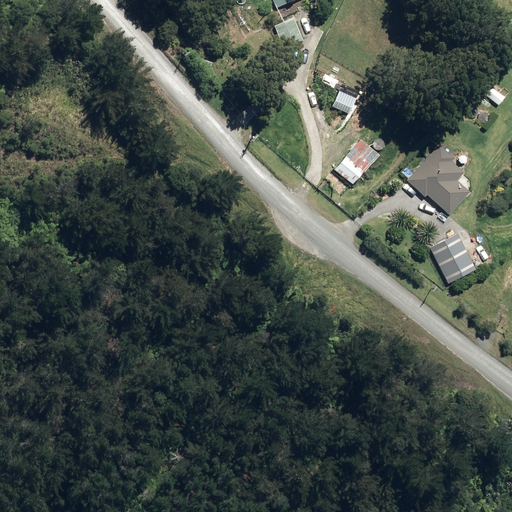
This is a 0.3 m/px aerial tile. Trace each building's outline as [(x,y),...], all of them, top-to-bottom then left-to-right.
[(270,0),(275,9),(295,0),(306,0),(309,4),(317,0),(323,0),(325,4),(333,0),(270,0)] [(293,18),(273,27),(284,51),(304,42),(293,18)] [(487,84),(479,94),(497,108),(505,98),(487,84)] [(292,145),(276,131),(265,143),(280,158),(292,145)] [(359,140),(332,171),(351,187),(378,157),(359,140)] [(436,142),(404,176),(448,218),(471,194),(458,182),(465,175),(452,163),(455,160),(436,142)] [(464,232),(428,249),(445,286),(473,272),(471,268),(481,264),(475,251),(465,256),(461,247),(469,244),(464,232)]
